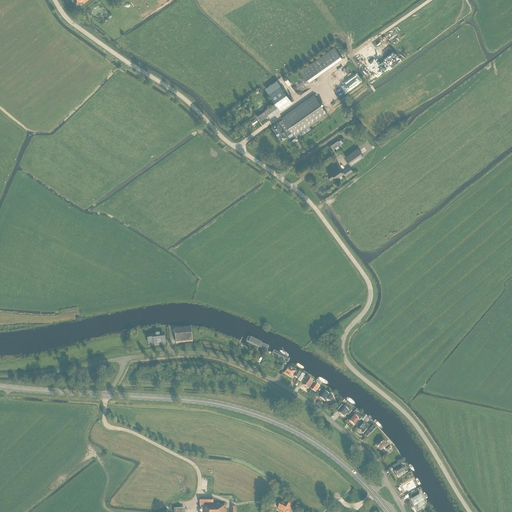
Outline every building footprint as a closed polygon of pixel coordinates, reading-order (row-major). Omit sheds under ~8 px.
[(307,83),(319,75),(342,59),(334,47),(299,72),(307,83)] [(270,117),(292,102),(283,90),(280,86),(268,94),(271,98),(274,103),(265,110),(270,117)] [(294,137),(327,113),(314,95),(281,118),(282,120),(278,123),(278,122),(277,123),(272,127),(281,141),(287,136),(292,133),(294,137)] [(260,120),(264,117),(267,114),(265,111),(258,116),(260,120)] [(350,165),(362,156),(357,148),(344,156),(350,165)] [(335,178),(342,173),(338,166),(327,174),(330,179),(334,176),(335,178)] [(191,329),(191,327),(185,327),(186,329),(175,330),(176,344),(193,342),(191,329)] [(165,344),(165,342),(164,334),(148,336),(149,344),(155,343),(155,345),(165,344)] [(248,336),(245,342),(267,351),(269,346),(248,336)] [(274,349),(271,354),(288,363),(290,358),(274,349)] [(296,370),(290,366),(288,368),(284,374),(291,378),(295,372),(297,373),(295,377),(298,379),(301,373),(298,371),(296,370)] [(306,378),(307,376),(307,375),(308,374),(304,371),(303,373),(300,377),(305,380),(306,378)] [(311,379),(308,377),(307,379),(303,386),(305,387),(305,388),(307,389),(308,389),(313,383),(310,381),(311,379)] [(315,392),(319,387),(315,384),(311,389),(315,392)] [(330,396),(325,392),(320,398),(325,402),(326,400),(328,402),(331,403),(334,399),(332,396),(331,395),(330,396)] [(338,413),(340,410),(344,405),(341,403),(335,411),(338,413)] [(350,409),(346,406),(344,408),(344,407),(339,414),(344,418),(347,414),(348,416),(352,411),(350,409)] [(354,416),(354,415),(349,422),(354,426),(359,420),(360,421),(361,419),(364,422),(367,417),(364,414),(361,417),(356,413),(357,412),(356,410),(354,413),(355,414),(354,416)] [(371,428),(364,422),(362,424),(362,425),(358,429),(363,434),(367,429),(369,430),(368,431),(371,434),(376,428),(373,425),(371,428)] [(385,448),(389,445),(382,438),(379,441),(379,442),(375,446),(380,451),(384,448),(385,448)] [(400,468),(398,464),(392,468),(393,470),(394,470),(395,471),(394,472),(398,478),(405,474),(405,473),(408,472),(406,469),(403,470),(402,467),(400,468)] [(414,485),(412,481),(409,483),(409,482),(402,486),(405,491),(411,487),(412,488),(410,489),(412,492),(417,489),(416,486),(415,487),(414,485)] [(420,496),(417,491),(410,495),(413,500),(411,501),(414,507),(418,505),(419,507),(424,504),(423,502),(424,501),(420,495),(420,496)] [(213,505),(213,498),(200,498),(200,506),(203,506),(202,511),(236,511),(236,508),(231,508),(230,511),(226,511),(226,509),(224,509),(224,505),(213,505)] [(292,506),(293,504),(286,501),(284,505),(281,503),(278,509),(283,511),(284,511),(286,510),(289,511),(290,511),(292,511),(293,511),(296,508),(292,506)]
